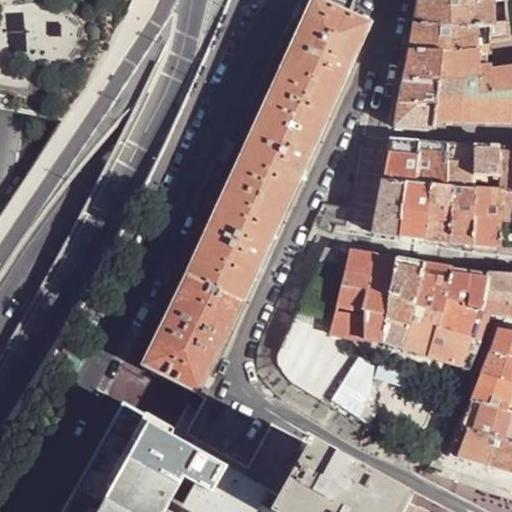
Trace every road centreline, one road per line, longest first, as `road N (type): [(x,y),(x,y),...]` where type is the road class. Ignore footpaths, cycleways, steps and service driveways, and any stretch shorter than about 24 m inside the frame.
road 1 (residential): [(471,511),(257,400),(236,375),(243,337),(393,0)]
road 2 (residential): [(17,511),(211,145),(277,0)]
road 3 (trunk): [(0,408),(148,140),(187,58),(200,0)]
road 4 (trunk): [(0,317),(82,197),(251,0)]
road 5 (tertiary): [(0,257),(166,0)]
